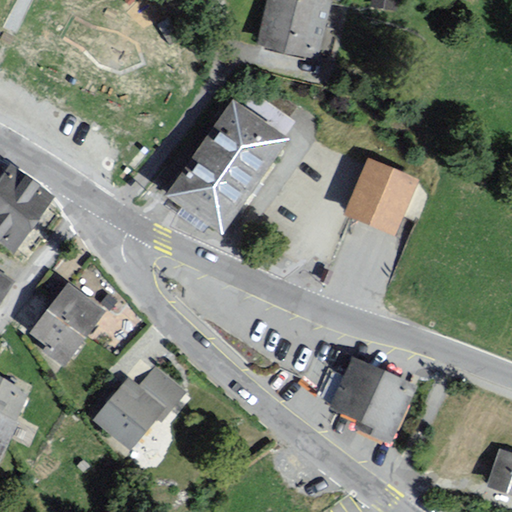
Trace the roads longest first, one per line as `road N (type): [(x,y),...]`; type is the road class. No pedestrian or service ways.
road 1 (tertiary): [(130,222),(122,253),(160,313),(264,408),(401,511)]
road 2 (tertiary): [(511,375),(335,315),(130,222)]
road 3 (residential): [(0,321),(83,193)]
